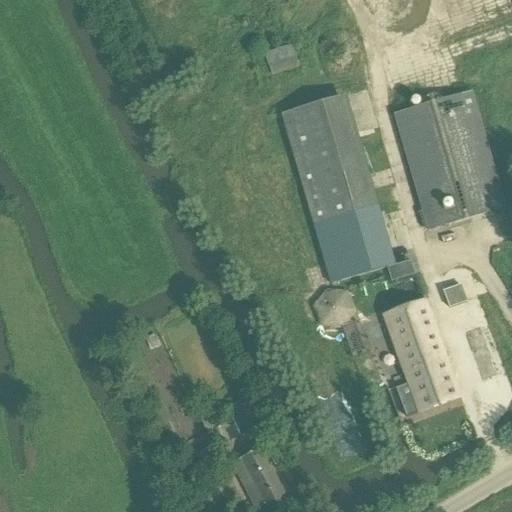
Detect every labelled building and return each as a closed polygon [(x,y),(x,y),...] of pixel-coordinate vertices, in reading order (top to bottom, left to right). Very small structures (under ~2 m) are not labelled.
[(428,231),(506,208),(471,92),(394,115),(428,231)] [(389,269),(372,210),(339,98),(281,115),(314,227),(331,285),(389,269)] [(467,302),(461,285),(443,292),(449,309),(452,308),(464,304),(466,303),(467,302)] [(355,313),(348,293),(327,291),(315,307),(323,326),(343,329),(355,313)] [(461,398),(426,301),(390,314),(403,349),(398,351),(410,385),(399,389),(409,416),(420,412),(420,413),(461,398)] [(213,449),(267,426),(251,389),(235,396),(239,403),(227,408),(230,416),(220,420),(223,426),(217,429),(211,416),(201,420),(213,449)] [(272,511),(289,503),(287,499),(262,449),(233,463),(257,511),(272,511)] [(182,511),(203,511),(188,484),(172,493),(182,511)]
